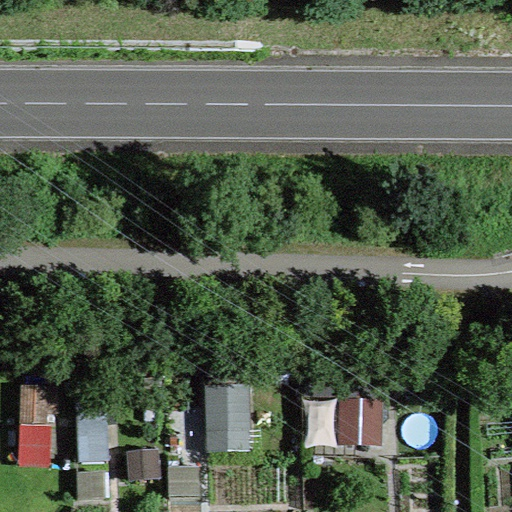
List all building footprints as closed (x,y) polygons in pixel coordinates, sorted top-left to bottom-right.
[(46,415),(46,392),(24,391),(23,414),(46,415)] [(58,392),(46,392),(46,415),(57,415),(58,392)] [(328,404),(311,404),(311,426),(327,426),(328,404)] [(159,452),(138,452),(138,467),(159,468),(159,452)] [(158,483),(132,483),(131,509),(158,509),(158,483)]
